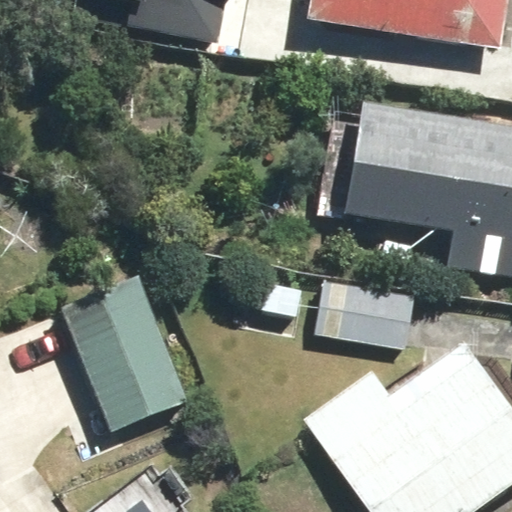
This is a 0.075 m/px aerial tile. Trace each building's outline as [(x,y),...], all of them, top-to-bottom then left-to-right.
[(232,0),(145,0),(142,36),(228,44),(232,0)] [(488,60),(496,0),(295,0),(291,31),(488,60)] [(511,142),(343,118),(328,225),(440,241),(435,276),(511,287),(511,142)] [(125,282),(46,316),(101,441),(179,408),(125,282)] [(398,357),(407,304),(313,289),(305,342),(398,357)] [(288,323),(292,297),(257,292),(253,318),(288,323)] [(511,448),(443,355),(373,406),(355,382),(288,431),(347,511),(476,511),(511,486),(511,448)]
